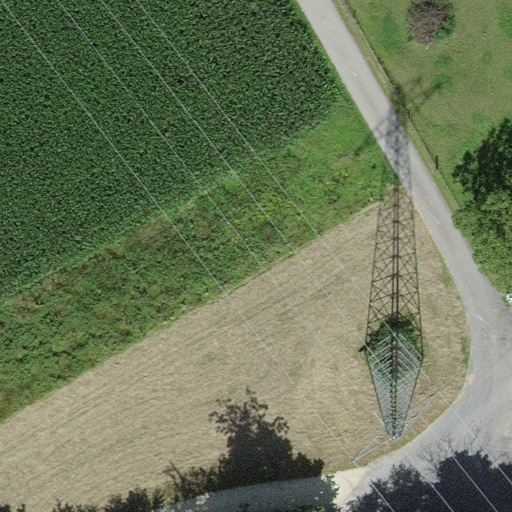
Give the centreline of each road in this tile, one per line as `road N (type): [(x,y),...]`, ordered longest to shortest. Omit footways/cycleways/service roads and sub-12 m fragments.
road 1 (unclassified): [(499,399),(473,318),(307,0)]
road 2 (track): [(457,462),(247,511)]
